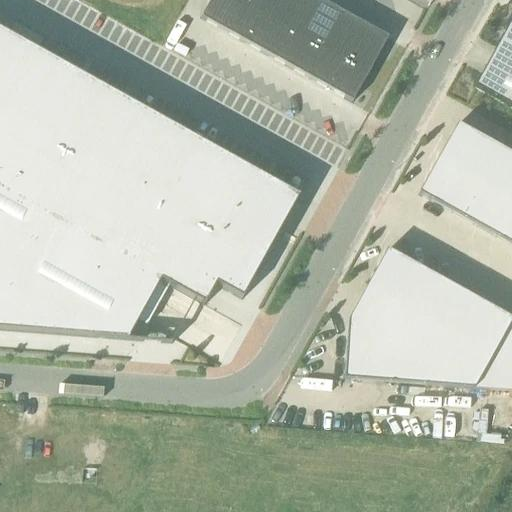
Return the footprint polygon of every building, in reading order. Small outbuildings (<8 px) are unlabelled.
[(211,0),(201,19),(222,31),(239,0),(211,0)] [(241,0),(239,0),(222,31),(244,43),(262,11),(241,0)] [(241,0),(262,11),(267,0),(241,0)] [(316,0),(267,0),(262,11),(283,23),(305,35),(323,3),(316,0)] [(323,3),(305,35),(327,48),(344,15),(323,3)] [(262,11),(244,43),(265,55),(283,23),(262,11)] [(344,15),(327,48),(348,60),(366,28),(344,15)] [(511,20),(474,89),(511,110),(511,20)] [(283,23),(265,55),(287,68),(305,35),(283,23)] [(366,28),(348,60),(370,72),(388,40),(366,28)] [(0,331),(93,339),(127,342),(160,283),(204,307),(215,287),(242,301),(298,198),(0,32),(0,331)] [(305,35),(287,68),(309,80),(327,48),(305,35)] [(327,48),(309,80),(330,92),(348,60),(327,48)] [(348,60),(330,92),(352,104),(370,72),(348,60)] [(511,157),(456,127),(418,196),(511,248),(511,157)] [(511,394),(511,320),(511,322),(386,252),(348,322),(343,382),(511,394)]
